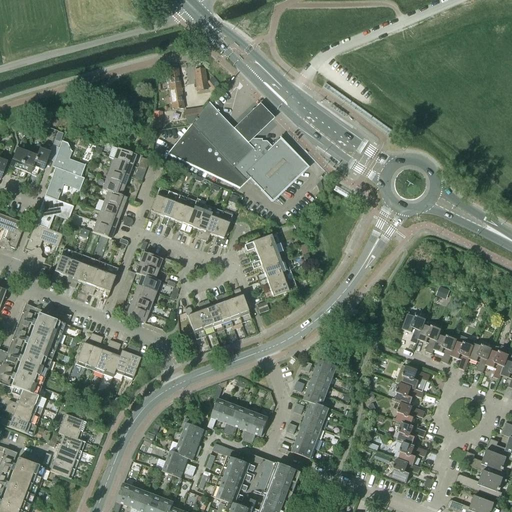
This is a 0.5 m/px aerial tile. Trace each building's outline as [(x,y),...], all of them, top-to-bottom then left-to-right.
[(183,110),(177,70),(166,72),(172,111),(183,110)] [(207,90),(204,70),(193,71),(196,92),(207,90)] [(307,168),(279,140),(271,148),(266,142),(261,142),(261,140),(245,140),(244,142),(208,104),(190,125),(191,126),(166,156),(239,190),(249,180),(271,203),(307,168)] [(274,121),(259,105),(234,129),(245,138),(257,138),(274,121)] [(67,161),(71,152),(67,144),(61,142),(58,149),(52,147),(49,154),(47,159),(54,162),(53,165),(52,168),(56,170),(80,178),(84,167),(67,161)] [(132,167),(136,157),(112,148),(108,159),(113,160),(132,167)] [(16,179),(26,154),(16,150),(10,165),(14,167),(10,177),(16,179)] [(43,170),(47,159),(49,154),(39,150),(36,157),(30,173),(29,175),(35,178),(39,168),(43,170)] [(30,173),(36,157),(26,154),(16,179),(22,181),(26,172),(30,173)] [(128,177),(132,167),(113,160),(109,170),(128,177)] [(79,191),(83,180),(80,178),(56,170),(55,172),(54,172),(44,197),(45,198),(56,201),(62,185),(79,191)] [(124,187),(128,177),(109,170),(105,180),(124,187)] [(120,197),(124,187),(105,180),(101,191),(107,193),(120,197)] [(159,217),(167,195),(158,192),(147,220),(152,223),(155,215),(159,217)] [(122,210),(126,199),(120,197),(107,193),(103,203),(122,210)] [(165,227),(176,199),(167,195),(159,217),(163,218),(160,225),(165,227)] [(73,208),(56,201),(45,198),(44,200),(43,200),(34,225),(35,226),(45,229),(52,213),(69,219),(73,208)] [(177,223),(185,202),(176,199),(165,227),(170,229),(173,222),(177,223)] [(183,234),(194,206),(185,202),(177,223),(181,225),(178,232),(183,234)] [(118,220),(122,210),(103,203),(99,213),(118,220)] [(195,230),(203,209),(194,206),(183,234),(188,236),(191,229),(195,230)] [(201,241),(212,212),(203,209),(195,230),(199,232),(196,239),(201,241)] [(213,237),(221,216),(212,212),(201,241),(206,243),(209,236),(213,237)] [(114,230),(118,220),(99,213),(96,223),(114,230)] [(0,228),(4,230),(0,240),(0,248),(4,249),(8,247),(9,248),(15,250),(24,226),(21,224),(21,223),(0,215),(0,228)] [(223,239),(230,219),(221,216),(213,237),(217,238),(214,246),(221,249),(225,239),(223,239)] [(110,241),(114,230),(96,223),(92,233),(110,241)] [(62,236),(45,229),(35,226),(34,228),(33,228),(24,251),(30,253),(38,249),(41,241),(58,247),(62,236)] [(276,245),(273,236),(244,246),(246,252),(254,249),(255,253),(276,245)] [(251,265),(285,252),(282,243),(276,245),(255,253),(256,257),(249,260),(251,265)] [(63,277),(71,256),(61,252),(51,281),(56,283),(59,275),(63,277)] [(283,263),(280,254),(285,252),(251,265),(253,270),(260,267),(262,271),(283,263)] [(158,271),(162,261),(143,254),(139,264),(158,271)] [(69,288),(80,259),(71,256),(63,277),(67,278),(64,286),(69,288)] [(81,284),(89,262),(80,259),(69,288),(74,290),(77,282),(81,284)] [(87,294),(98,266),(89,262),(81,284),(85,285),(82,292),(87,294)] [(286,272),(283,263),(262,271),(263,275),(256,278),(258,283),(286,272)] [(154,281),(158,271),(139,264),(135,275),(140,277),(154,281)] [(99,290),(107,269),(98,266),(87,294),(92,296),(95,289),(99,290)] [(105,301),(116,273),(107,269),(99,290),(102,292),(100,299),(105,301)] [(290,281),(286,272),(258,283),(260,288),(267,285),(268,289),(290,281)] [(156,294),(160,283),(154,281),(140,277),(137,287),(156,294)] [(264,301),(293,291),(290,281),(268,289),(270,293),(262,296),(264,301)] [(0,306),(8,285),(3,283),(0,289),(0,306)] [(152,304),(156,294),(137,287),(133,297),(152,304)] [(175,299),(178,290),(173,289),(169,299),(174,301),(175,299)] [(250,321),(239,290),(233,292),(236,299),(232,301),(240,322),(241,325),(250,321)] [(240,322),(232,301),(228,302),(225,294),(220,296),(231,325),(240,322)] [(231,325),(220,296),(215,298),(218,306),(214,307),(222,329),(231,325)] [(148,314),(152,304),(133,297),(129,307),(148,314)] [(222,329),(214,307),(210,309),(207,301),(202,303),(213,332),(222,329)] [(213,332),(202,303),(197,305),(200,312),(196,314),(204,335),(213,332)] [(144,324),(148,314),(129,307),(125,317),(144,324)] [(204,335),(196,314),(192,315),(189,308),(184,310),(194,339),(204,335)] [(417,341),(424,323),(425,321),(414,317),(413,318),(409,317),(411,314),(408,313),(402,331),(411,334),(411,333),(414,334),(410,343),(416,345),(418,341),(417,341)] [(37,397),(64,325),(43,317),(38,315),(10,388),(13,389),(37,398),(37,397)] [(433,351),(440,333),(441,331),(429,327),(429,328),(425,327),(426,324),(424,323),(417,341),(418,341),(426,344),(427,343),(429,344),(426,353),(432,355),(433,351)] [(456,341),(445,337),(444,338),(440,337),(441,334),(440,333),(433,351),(442,354),(442,353),(444,354),(441,363),(447,365),(450,357),(456,341)] [(468,360),(473,347),(472,347),(462,343),(461,345),(457,343),(458,340),(456,339),(456,341),(450,357),(458,361),(459,359),(461,360),(458,369),(464,372),(468,360)] [(491,350),(480,346),(480,347),(475,346),(476,343),(474,342),(472,347),(473,347),(468,360),(477,363),(477,362),(479,363),(476,372),(482,374),(485,366),(491,350)] [(84,369),(92,348),(83,344),(75,365),(84,369)] [(93,372),(101,351),(92,348),(84,369),(93,372)] [(500,376),(507,359),(508,356),(497,352),(496,353),(492,352),(493,349),(491,348),(491,350),(485,366),(493,369),(494,368),(496,369),(493,378),(499,381),(500,377),(500,376)] [(102,376),(110,355),(101,351),(93,372),(102,376)] [(122,377),(130,356),(121,352),(119,358),(113,374),(114,374),(122,377)] [(119,358),(110,355),(102,376),(112,379),(114,374),(113,374),(119,358)] [(132,381),(140,359),(130,356),(122,377),(132,381)] [(511,389),(511,362),(511,364),(508,362),(509,359),(507,359),(500,376),(500,377),(509,380),(509,378),(511,379),(508,388),(511,389)] [(333,378),(336,368),(318,361),(314,371),(333,378)] [(417,382),(418,379),(427,383),(430,377),(406,368),(401,379),(403,380),(401,384),(398,382),(398,385),(399,385),(415,391),(416,391),(418,383),(417,382)] [(329,388),(333,378),(314,371),(310,381),(329,388)] [(325,398),(329,388),(310,381),(307,391),(325,398)] [(421,400),(423,394),(416,391),(415,391),(399,385),(395,396),(396,396),(395,400),(392,399),(391,401),(400,405),(400,404),(409,408),(412,399),(411,399),(412,396),(421,400)] [(39,409),(43,399),(37,397),(37,398),(13,389),(11,394),(19,397),(18,401),(39,409)] [(322,407),(325,398),(307,391),(303,401),(310,404),(321,408),(322,407)] [(221,422),(228,404),(218,400),(207,428),(212,430),(216,421),(221,422)] [(36,417),(39,409),(18,401),(17,405),(8,401),(6,406),(36,417)] [(227,436),(238,408),(228,404),(221,422),(226,424),(223,434),(227,436)] [(325,420),(329,410),(322,407),(321,408),(310,404),(306,413),(325,420)] [(412,418),(413,416),(422,419),(424,413),(409,408),(400,404),(400,405),(396,416),(397,416),(396,420),(393,419),(392,421),(401,424),(410,428),(410,427),(413,419),(412,418)] [(33,426),(36,417),(6,406),(4,411),(13,414),(11,418),(33,426)] [(241,430),(248,412),(238,408),(227,436),(232,437),(236,428),(241,430)] [(247,443),(258,415),(248,412),(241,430),(246,432),(243,441),(247,443)] [(321,430),(325,420),(306,413),(302,423),(321,430)] [(261,438),(268,419),(258,415),(247,443),(252,445),(255,435),(261,438)] [(82,433),(85,424),(64,416),(61,425),(82,433)] [(0,425),(29,436),(33,426),(11,418),(10,422),(1,419),(0,423),(0,425)] [(207,432),(190,426),(192,421),(185,419),(183,423),(186,424),(182,435),(201,442),(203,436),(205,437),(207,432)] [(317,440),(321,430),(302,423),(299,433),(317,440)] [(423,439),(426,433),(410,427),(410,428),(401,424),(397,435),(398,436),(397,440),(394,439),(393,441),(402,444),(411,447),(415,438),(413,438),(414,436),(423,439)] [(511,426),(505,424),(501,435),(509,439),(509,438),(511,439),(511,426)] [(78,442),(82,433),(61,425),(57,435),(63,437),(63,436),(78,442)] [(313,450),(317,440),(299,433),(295,443),(313,450)] [(199,447),(201,442),(182,435),(178,445),(199,453),(201,448),(199,447)] [(84,444),(78,442),(63,436),(63,437),(59,445),(81,453),(84,444)] [(511,439),(509,438),(509,439),(507,446),(508,447),(507,450),(497,446),(498,443),(490,440),(486,451),(507,459),(506,459),(511,461),(511,439)] [(310,460),(313,450),(295,443),(291,453),(310,460)] [(414,458),(415,455),(424,459),(427,453),(411,447),(402,444),(398,455),(400,455),(398,459),(395,458),(394,460),(396,461),(412,467),(416,458),(414,458)] [(81,453),(59,445),(56,454),(77,462),(81,453)] [(199,453),(178,445),(175,454),(188,460),(193,462),(195,456),(198,457),(199,453)] [(232,454),(227,452),(228,450),(214,445),(212,452),(235,460),(237,461),(240,454),(232,452),(232,454)] [(503,469),(506,459),(507,459),(486,451),(483,459),(485,460),(484,463),(473,459),(475,456),(467,453),(462,464),(482,472),(503,480),(503,479),(505,473),(503,472),(504,470),(503,469)] [(186,465),(188,460),(175,454),(170,452),(166,463),(194,473),(196,468),(186,465)] [(74,471),(77,462),(56,454),(53,463),(74,471)] [(246,465),(237,461),(235,460),(219,501),(231,506),(228,511),(284,511),(295,484),(300,487),(305,475),(250,455),(246,465)] [(0,511),(27,511),(44,470),(20,461),(17,460),(0,504),(0,511)] [(408,474),(409,472),(418,476),(420,470),(412,467),(396,461),(392,472),(393,472),(392,476),(389,475),(388,477),(406,484),(409,475),(408,474)] [(70,481),(74,471),(53,463),(49,473),(70,481)] [(194,473),(166,463),(162,473),(181,480),(183,474),(192,478),(194,473)] [(499,489),(502,481),(506,483),(507,481),(503,479),(503,480),(482,472),(480,479),(481,480),(480,483),(460,476),(458,477),(455,484),(499,500),(502,494),(499,493),(500,490),(499,489)] [(126,507),(133,488),(123,485),(112,511),(118,511),(121,505),(126,507)] [(135,511),(143,492),(133,488),(126,507),(132,509),(130,511),(135,511)] [(147,511),(153,496),(143,492),(135,511),(147,511)] [(158,511),(163,500),(153,496),(147,511),(158,511)] [(491,511),(493,507),(497,508),(498,506),(474,497),(471,505),(472,505),(471,509),(451,501),(449,502),(446,509),(454,511),(491,511)] [(169,511),(171,508),(172,508),(174,504),(163,500),(158,511),(169,511)]
